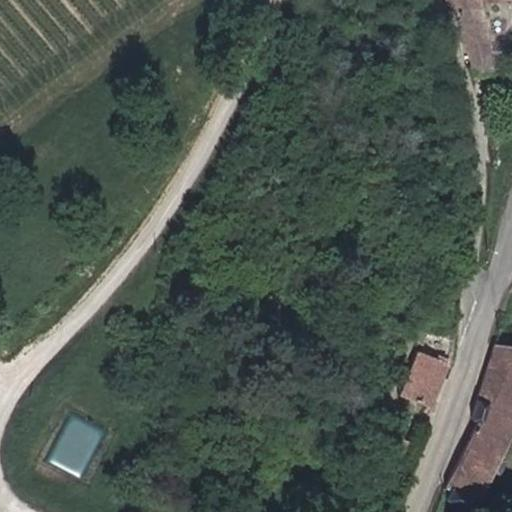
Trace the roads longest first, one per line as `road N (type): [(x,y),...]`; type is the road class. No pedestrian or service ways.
road 1 (unclassified): [(276,0),(252,66),(182,194),(7,406),(0,429)]
road 2 (unclassified): [(449,0),(481,111),(471,374)]
road 3 (tertiary): [(471,374),(426,511)]
road 4 (tertiary): [(511,247),(471,374)]
